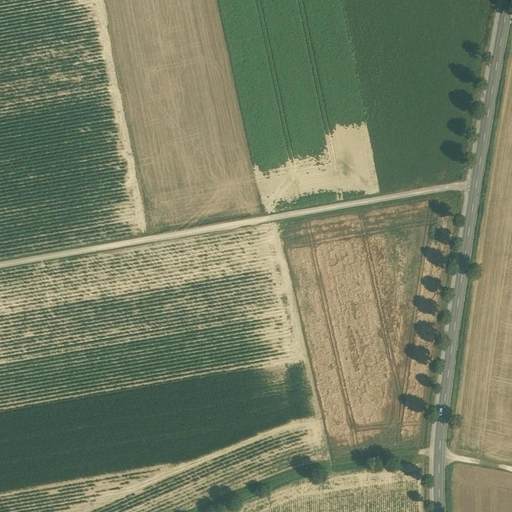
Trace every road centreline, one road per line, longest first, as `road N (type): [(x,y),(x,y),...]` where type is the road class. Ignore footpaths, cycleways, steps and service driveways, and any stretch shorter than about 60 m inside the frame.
road 1 (secondary): [(507,0),(441,407),(438,511)]
road 2 (track): [(476,184),(0,264)]
road 3 (track): [(219,511),(272,479),(365,458),(430,452),(511,469)]
